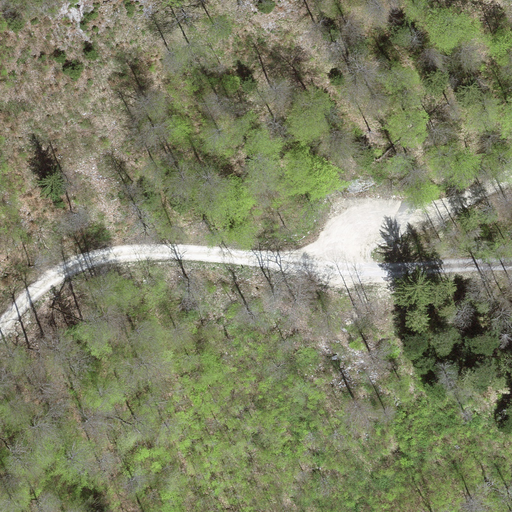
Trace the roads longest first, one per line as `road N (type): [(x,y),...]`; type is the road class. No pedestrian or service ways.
road 1 (unclassified): [(0,327),(51,277),(114,253),(380,268),(511,262)]
road 2 (track): [(511,174),(357,236),(330,266)]
